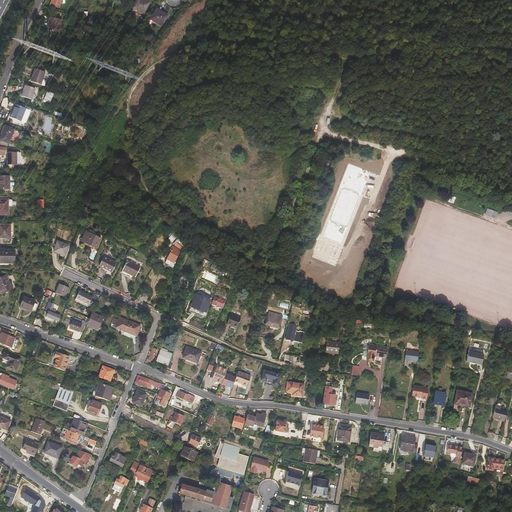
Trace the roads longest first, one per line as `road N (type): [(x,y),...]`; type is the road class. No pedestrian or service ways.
road 1 (track): [(323,130),(267,263),(174,216),(140,177),(127,107),(146,72),(207,38),(350,59),(511,50)]
road 2 (residential): [(137,367),(237,404),(471,437),(511,451)]
road 3 (track): [(140,177),(164,113),(197,85),(335,94)]
road 4 (track): [(511,190),(323,130)]
road 5 (track): [(330,108),(381,90),(447,86),(499,91),(511,106)]
road 6 (track): [(332,101),(369,74),(464,63),(511,70)]
road 7 (track): [(511,154),(328,113)]
road 8 (residential): [(336,369),(284,364),(159,315)]
road 9 (residential): [(137,367),(77,506)]
road 10 (residential): [(0,319),(137,367)]
